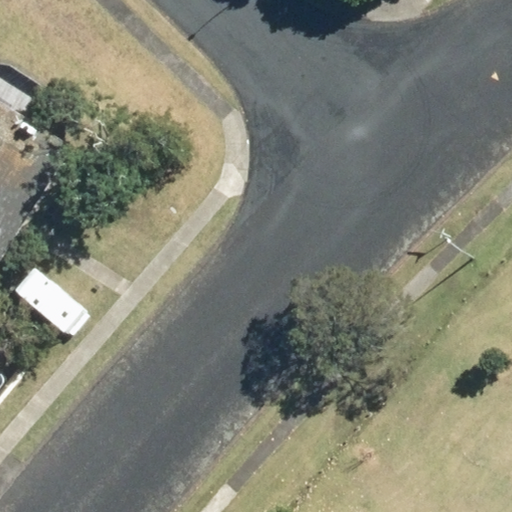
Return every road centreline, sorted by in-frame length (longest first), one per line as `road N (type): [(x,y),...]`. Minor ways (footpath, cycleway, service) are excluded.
road 1 (residential): [(83,511),(402,157)]
road 2 (residential): [(235,0),(402,157)]
road 3 (residential): [(402,157),(511,57)]
